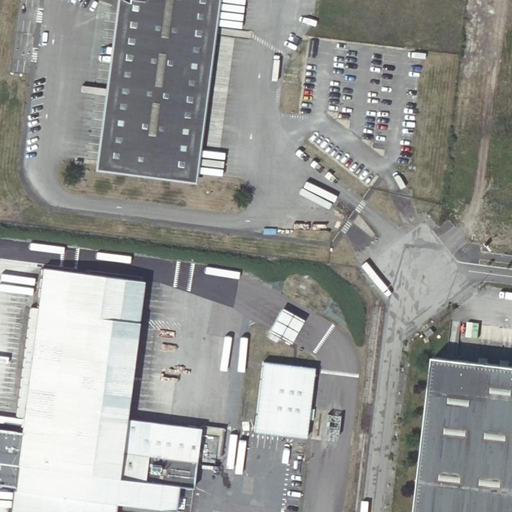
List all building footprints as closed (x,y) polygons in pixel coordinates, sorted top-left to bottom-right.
[(117,0),(114,19),(94,171),(196,185),(220,0),(117,0)] [(0,461),(112,476),(176,485),(189,486),(196,429),(124,418),(141,279),(40,266),(35,306),(28,305),(14,416),(21,416),(18,431),(0,428),(0,461)] [(280,314),(269,333),(291,346),(302,327),(280,314)] [(428,321),(422,325),(425,330),(431,325),(428,321)] [(511,511),(511,366),(432,358),(414,511),(511,511)] [(261,363),(252,433),(303,440),(311,369),(261,363)] [(172,510),(176,485),(112,476),(0,461),(0,484),(11,486),(7,511),(110,511),(112,503),(172,510)]
